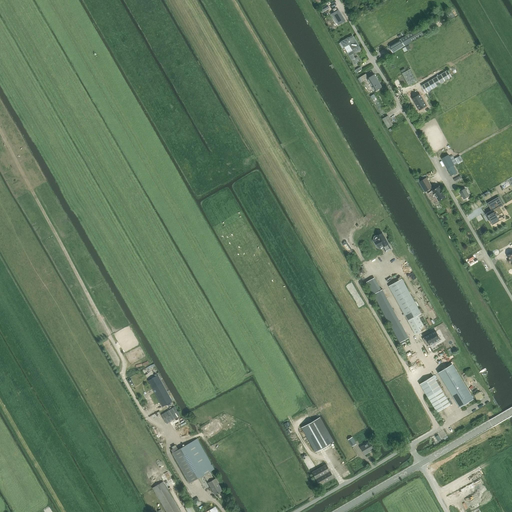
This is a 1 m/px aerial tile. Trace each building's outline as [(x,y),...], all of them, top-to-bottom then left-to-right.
[(339,25),(345,22),(338,11),(338,12),(335,8),(332,10),(334,14),(333,14),(339,25)] [(451,10),(445,14),(449,20),(455,17),(451,10)] [(425,35),(420,28),(401,39),(405,46),(425,35)] [(349,37),(341,42),(344,47),(344,48),(345,47),(348,53),(355,65),(358,63),(358,62),(355,58),(353,54),(361,49),(353,35),(349,38),(349,37)] [(401,39),(389,46),(393,53),(405,46),(401,39)] [(452,78),(448,70),(422,85),(426,93),(452,78)] [(375,75),(368,79),(375,91),(382,87),(375,75)] [(374,94),(370,96),(381,115),(385,113),(374,94)] [(419,109),(426,105),(420,95),(413,99),(419,109)] [(388,127),(393,124),(388,116),(383,119),(388,127)] [(449,155),(442,159),(452,175),(457,172),(453,165),(454,165),(457,163),(453,156),(450,157),(449,155)] [(427,178),(419,182),(425,192),(432,188),(433,187),(427,178)] [(439,201),(446,197),(444,193),(442,190),(440,186),(433,190),(439,201)] [(460,192),(464,199),(470,196),(465,188),(460,192)] [(490,213),(487,215),(490,220),(493,224),(500,220),(497,216),(503,212),(500,207),(503,205),(498,197),(487,203),(491,210),(489,212),(490,213)] [(376,243),(375,243),(377,246),(378,246),(378,247),(380,246),(381,248),(384,247),(386,251),(391,249),(388,244),(389,244),(383,233),(378,235),(380,238),(379,238),(379,239),(375,242),(376,243)] [(396,299),(409,292),(402,278),(389,286),(396,299)] [(375,279),(367,283),(373,294),(374,294),(382,290),(375,279)] [(394,330),(402,326),(382,290),(374,294),(394,330)] [(418,315),(421,314),(409,292),(396,299),(409,322),(419,316),(418,315)] [(416,335),(426,329),(419,316),(409,322),(416,335)] [(402,326),(394,330),(401,342),(408,338),(402,326)] [(436,331),(425,337),(430,345),(435,342),(436,344),(441,341),(440,339),(436,331)] [(452,364),(439,372),(460,407),(473,399),(452,364)] [(162,406),(172,401),(158,375),(148,380),(162,406)] [(438,412),(451,404),(434,376),(421,384),(438,412)] [(478,402),(484,398),(480,392),(474,395),(478,402)] [(161,415),(167,423),(180,415),(174,406),(161,415)] [(333,441),(322,422),(319,417),(302,427),(316,450),(333,441)] [(353,437),(348,439),(352,446),(357,444),(353,437)] [(197,438),(172,452),(189,483),(204,474),(210,471),(214,469),(197,438)] [(365,454),(375,448),(371,441),(361,447),(365,454)] [(334,477),(326,464),(312,472),(320,485),(334,477)] [(210,471),(204,474),(208,482),(214,494),(222,490),(216,478),(214,479),(210,471)] [(180,511),(163,481),(152,488),(166,511),(180,511)]
